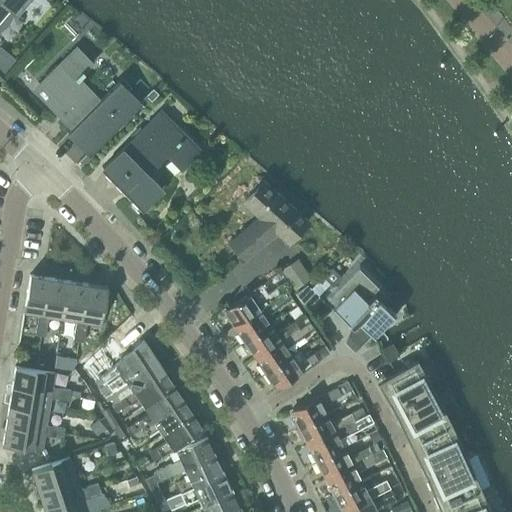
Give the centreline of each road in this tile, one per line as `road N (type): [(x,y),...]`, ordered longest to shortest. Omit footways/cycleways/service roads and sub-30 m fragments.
road 1 (residential): [(246,422),(176,318),(42,169)]
road 2 (residential): [(246,422),(340,365),(358,367),(428,511)]
road 3 (residential): [(0,299),(16,201),(42,169)]
